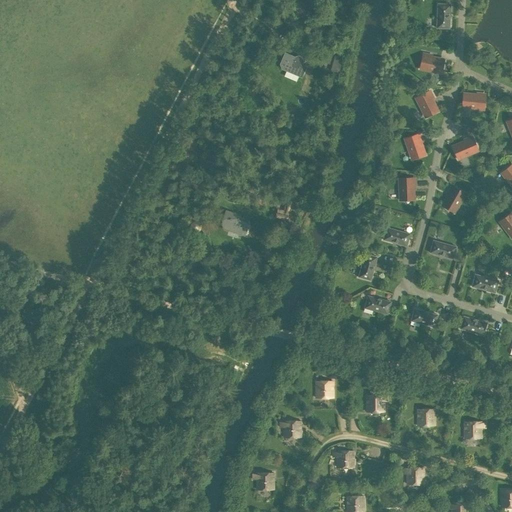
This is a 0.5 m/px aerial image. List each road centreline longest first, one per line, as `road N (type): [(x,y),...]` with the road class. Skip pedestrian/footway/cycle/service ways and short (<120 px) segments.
road 1 (track): [(29,400),(238,0)]
road 2 (track): [(221,318),(511,394)]
road 3 (track): [(0,260),(221,318)]
road 4 (track): [(29,400),(73,511)]
